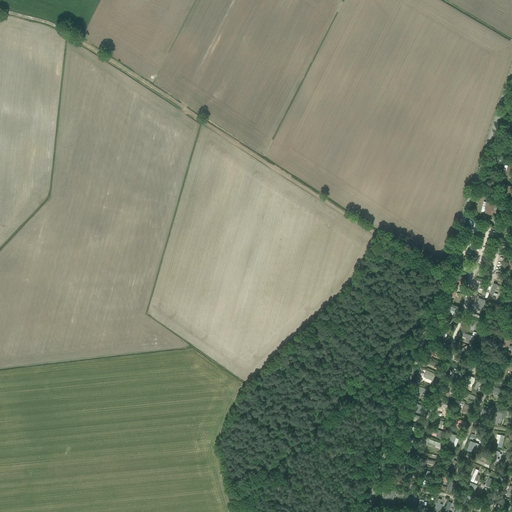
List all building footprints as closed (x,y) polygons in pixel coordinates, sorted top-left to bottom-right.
[(511,191),(510,190),(511,187),(505,185),(504,185),(503,189),(504,189),(502,193),(509,195),(510,191),(511,191)] [(487,202),(485,208),(484,208),(483,212),(485,212),(484,213),(492,215),(494,207),(497,208),(497,210),(500,211),(502,206),(487,202)] [(448,293),(455,295),(459,282),(463,283),(465,279),(454,275),(448,293)] [(478,298),(475,308),(482,311),(486,300),(478,298)] [(491,314),(496,315),(499,305),(490,302),(489,306),(493,307),(491,314)] [(447,313),(453,315),(456,308),(446,304),(442,313),(445,314),(445,313),(446,314),(447,313)] [(503,316),(511,318),(511,314),(511,308),(506,307),(503,316)] [(469,327),(478,330),(480,322),(471,320),(469,327)] [(477,341),(486,343),(489,333),(484,331),(482,337),(479,336),(477,341)] [(475,337),(463,333),(461,338),(464,339),(465,337),(466,338),(464,341),(469,343),(470,340),(473,341),(475,337)] [(488,344),(496,346),(500,334),(495,333),(493,340),(489,339),(488,344)] [(498,347),(506,349),(510,337),(505,336),(503,344),(499,342),(498,347)] [(435,346),(443,350),(445,344),(435,339),(434,341),(435,342),(435,343),(436,343),(435,346)] [(470,352),(465,346),(456,353),(460,358),(470,352)] [(479,366),(483,355),(479,354),(475,364),(479,366)] [(495,359),(491,357),(486,368),(490,369),(495,359)] [(423,377),(432,381),(435,374),(426,370),(423,377)] [(450,377),(445,387),(454,391),(459,382),(450,377)] [(416,390),(415,393),(420,395),(425,396),(427,389),(417,386),(416,390)] [(493,395),(501,397),(503,389),(494,387),(493,395)] [(443,399),(439,406),(445,408),(444,411),(448,413),(453,403),(443,399)] [(462,412),(469,414),(472,407),(465,404),(462,412)] [(491,408),(483,405),(479,414),(487,417),(491,408)] [(496,408),(493,421),(500,423),(501,418),(502,413),(506,414),(506,411),(496,408)] [(450,434),(446,445),(456,449),(459,439),(456,438),(456,436),(450,434)] [(392,472),(391,478),(399,480),(400,478),(402,479),(403,476),(392,472)] [(383,498),(390,500),(393,490),(386,488),(383,498)] [(423,500),(419,500),(417,511),(420,511),(424,511),(426,509),(422,508),(423,500)] [(504,501),(500,500),(496,508),(500,510),(501,507),(504,508),(505,505),(503,504),(504,501)] [(415,502),(408,501),(406,508),(415,510),(416,504),(415,504),(415,502)]
